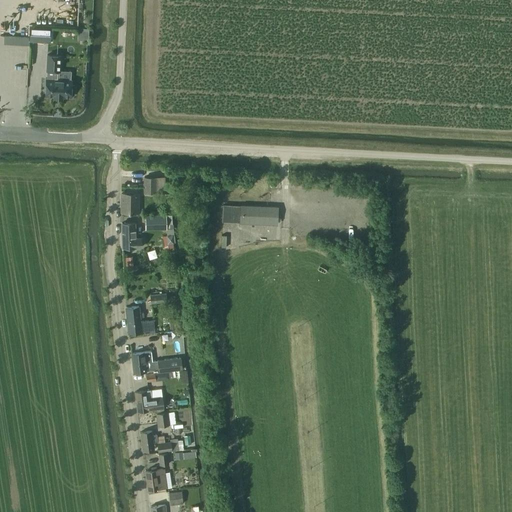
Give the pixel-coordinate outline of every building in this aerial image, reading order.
[(3,44),(48,46),(48,37),(4,36),(3,44)] [(46,79),(45,96),(54,97),(54,98),(62,98),(62,97),(71,98),(71,93),(74,93),(74,85),(71,85),(72,80),(58,80),(59,72),(60,72),(60,56),(47,55),(46,71),(47,71),(47,79),(46,79)] [(165,176),(143,177),(143,192),(165,193),(165,176)] [(121,212),(138,212),(138,193),(121,193),(121,212)] [(223,203),(223,212),(222,221),(239,222),(239,223),(277,225),(278,206),(240,205),(240,210),(231,210),(231,204),(223,203)] [(167,215),(146,215),(146,228),(167,227),(167,215)] [(121,224),(122,227),(122,247),(142,246),(142,237),(134,237),(134,227),(134,223),(121,224)] [(174,243),(173,234),(166,235),(162,236),(163,243),(167,243),(174,243)] [(126,269),(133,269),(132,257),(125,257),(126,269)] [(150,295),(151,304),(166,302),(166,294),(150,295)] [(126,307),(129,333),(149,331),(150,333),(155,332),(154,319),(140,321),(139,317),(144,317),(143,312),(139,313),(138,305),(126,307)] [(178,329),(171,331),(172,338),(179,337),(178,329)] [(131,353),(133,372),(154,370),(154,372),(182,368),(181,357),(152,361),(151,351),(131,353)] [(162,380),(161,372),(155,373),(146,374),(147,382),(156,381),(162,380)] [(137,411),(149,410),(153,409),(151,390),(134,392),(137,411)] [(168,411),(155,413),(157,426),(176,424),(174,411),(168,412),(168,411)] [(157,434),(152,435),(151,430),(140,432),(143,451),(154,449),(153,443),(158,442),(157,434)] [(157,443),(158,453),(171,451),(179,450),(184,449),(182,439),(178,440),(177,438),(170,439),(170,441),(157,443)] [(175,454),(176,459),(194,456),(193,451),(175,454)] [(167,452),(158,453),(160,464),(160,465),(168,464),(167,452)] [(152,471),(145,471),(148,490),(165,487),(163,469),(157,469),(157,466),(151,467),(152,471)] [(181,491),(169,492),(170,505),(182,503),(181,491)]
